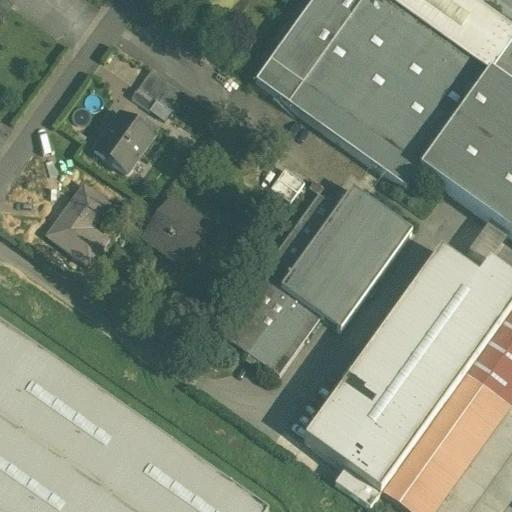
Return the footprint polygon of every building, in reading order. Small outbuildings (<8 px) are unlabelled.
[(379,0),(317,0),(269,67),(419,176),(489,78),(379,0)] [(379,0),(489,78),(511,46),(511,37),(459,0),(379,0)] [(511,0),(459,0),(511,37),(511,0)] [(511,46),(489,78),(419,176),(489,226),(507,239),(511,242),(511,46)] [(419,176),(269,67),(255,87),(405,195),(419,176)] [(180,95),(151,75),(138,93),(156,106),(167,114),(180,95)] [(156,106),(138,93),(132,102),(150,115),(156,106)] [(152,141),(120,118),(94,156),(126,178),(152,141)] [(264,136),(247,124),(240,133),(257,145),(264,136)] [(412,235),(352,191),(337,211),(318,198),(218,336),(278,380),(321,321),(340,334),(412,235)] [(83,192),(47,241),(88,270),(99,253),(84,242),(107,209),(83,192)] [(173,206),(146,242),(174,263),(186,247),(190,250),(205,229),(173,206)] [(507,239),(489,226),(458,270),(477,283),(507,239)] [(439,256),(304,445),(379,499),(380,498),(464,381),(511,313),(511,284),(488,268),(477,283),(458,270),(439,256)] [(511,313),(464,381),(509,412),(511,407),(511,313)] [(256,511),(0,336),(0,511),(256,511)] [(437,511),(509,412),(464,381),(380,498),(400,511),(437,511)]
